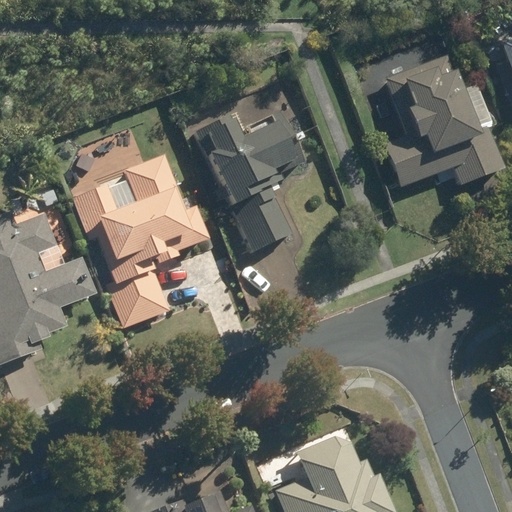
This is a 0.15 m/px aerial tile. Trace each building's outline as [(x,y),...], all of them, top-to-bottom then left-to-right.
[(511,13),(473,30),(508,111),(511,109),(511,13)] [(478,128),(443,41),(356,75),(402,192),(453,172),(460,189),(505,171),(486,124),(478,128)] [(231,115),(193,134),(252,257),(292,238),(269,191),(282,185),(277,175),(304,162),(285,122),(244,142),(231,115)] [(73,197),(86,243),(99,239),(113,280),(102,283),(122,330),(167,315),(149,263),(207,244),(194,206),(181,211),(163,157),(73,197)] [(7,214),(0,216),(0,366),(42,354),(38,340),(65,332),(58,307),(94,297),(83,261),(44,272),(39,255),(55,250),(45,218),(12,228),(7,214)] [(345,433),(259,468),(277,511),(394,511),(380,475),(371,479),(364,461),(357,463),(345,433)] [(224,511),(217,491),(155,511),(252,511),(251,508),(240,511),(224,511)]
